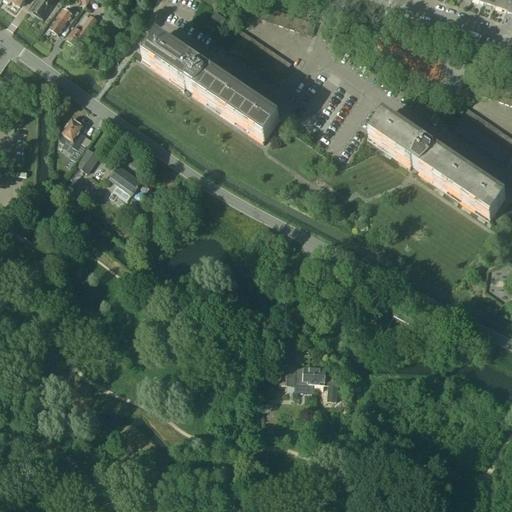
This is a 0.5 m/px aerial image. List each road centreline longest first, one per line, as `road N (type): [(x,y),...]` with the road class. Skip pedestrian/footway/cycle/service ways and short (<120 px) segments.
road 1 (unclassified): [(13,45),(219,195),(511,347)]
road 2 (residential): [(511,177),(497,178),(316,57)]
road 3 (residential): [(316,57),(278,102),(158,24)]
